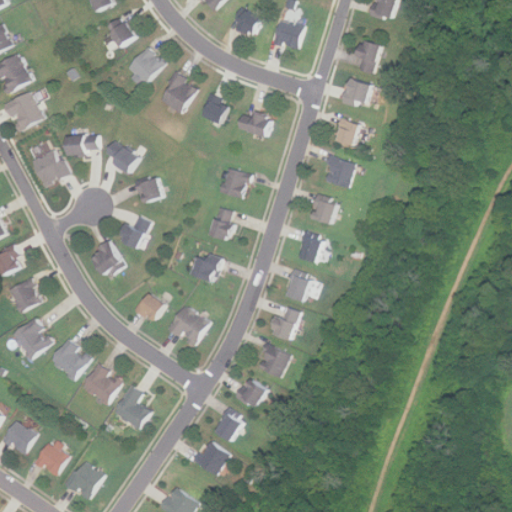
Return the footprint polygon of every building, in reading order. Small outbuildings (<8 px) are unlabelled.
[(0,0),(0,13),(15,6),(12,0),(0,0)] [(97,0),(104,13),(121,4),(119,0),(97,0)] [(209,0),(220,11),(230,0),(209,0)] [(383,0),(380,14),(399,20),(404,0),(383,0)] [(269,17),(251,10),(244,28),(262,35),(269,17)] [(128,47),(143,36),(130,18),(114,28),(128,47)] [(305,48),(309,25),(284,21),(280,44),(305,48)] [(0,28),(0,55),(18,45),(7,25),(0,28)] [(365,69),(382,73),(390,44),(372,39),(365,69)] [(171,64),(153,48),(135,67),(152,83),(171,64)] [(0,66),(13,93),(38,81),(24,54),(0,66)] [(186,113),(204,88),(181,72),(163,97),(186,113)] [(351,101),(373,108),(381,84),(359,77),(351,101)] [(12,104),(26,130),(50,119),(36,92),(12,104)] [(208,114),(229,124),(238,104),(217,94),(208,114)] [(245,128),(274,136),(280,116),(262,111),(259,123),(248,119),(245,128)] [(361,145),(367,124),(349,119),(343,140),(361,145)] [(106,139),(94,140),(94,134),(75,135),(76,154),(106,153),(106,139)] [(147,157),(122,140),(112,154),(122,161),(120,164),(136,174),(147,157)] [(77,174),(61,148),(38,162),(54,188),(77,174)] [(362,165),(339,156),(330,179),(353,188),(362,165)] [(248,200),(257,175),(234,167),(225,192),(248,200)] [(152,203),(171,196),(164,178),(145,185),(152,203)] [(320,218),(338,223),(343,205),(325,199),(320,218)] [(0,241),(15,234),(1,207),(0,207),(0,241)] [(237,223),(240,213),(225,207),(216,234),(236,241),(242,224),(237,223)] [(130,240),(146,248),(158,223),(142,215),(130,240)] [(308,258),(325,262),(331,241),(314,236),(308,258)] [(102,260),(115,277),(133,265),(115,240),(102,250),(107,257),(102,260)] [(12,275),(30,266),(21,249),(3,258),(12,275)] [(221,282),(228,263),(206,255),(199,274),(221,282)] [(311,301),(319,280),(301,274),(293,295),(311,301)] [(16,290),(28,313),(49,302),(37,279),(16,290)] [(161,323),(172,304),(153,292),(142,310),(161,323)] [(200,347),(216,323),(191,306),(175,329),(200,347)] [(279,333),(297,340),(308,313),(290,306),(279,333)] [(38,358),(59,342),(41,319),(20,335),(38,358)] [(79,380),(97,359),(75,339),(56,360),(79,380)] [(295,355),(275,345),(264,366),(285,376),(295,355)] [(112,405),(129,381),(105,363),(88,386),(112,405)] [(243,396),(262,408),(274,390),(255,378),(243,396)] [(157,412),(143,403),(150,393),(137,385),(119,413),(145,430),(157,412)] [(0,432),(10,415),(0,409),(0,432)] [(223,430),(237,439),(248,422),(234,413),(223,430)] [(29,454),(43,436),(23,420),(9,438),(29,454)] [(200,461),(221,475),(235,455),(214,440),(200,461)] [(76,456),(55,442),(40,462),(62,477),(76,456)] [(111,475),(88,460),(72,483),(94,499),(111,475)] [(173,511),(199,511),(205,504),(182,487),(167,507),(173,511)]
